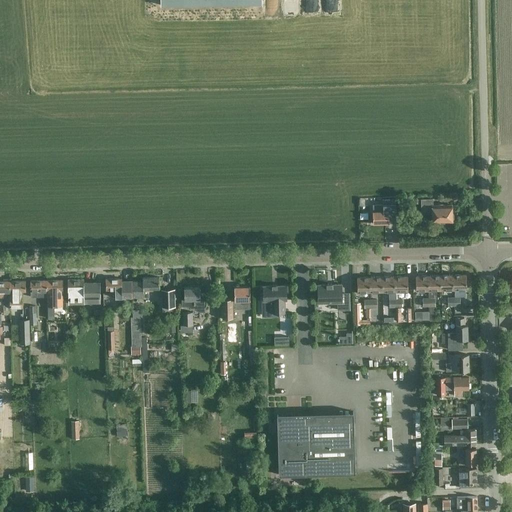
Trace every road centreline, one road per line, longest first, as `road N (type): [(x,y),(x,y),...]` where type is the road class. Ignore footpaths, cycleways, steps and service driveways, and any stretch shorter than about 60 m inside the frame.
road 1 (unclassified): [(0,264),(488,251)]
road 2 (tertiary): [(493,511),(488,251)]
road 3 (unclassified): [(485,140),(482,0)]
